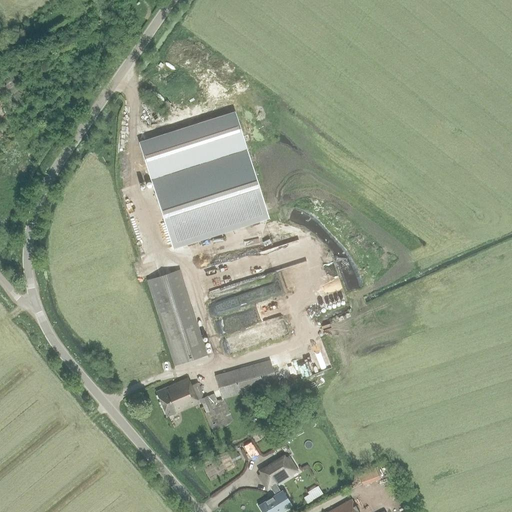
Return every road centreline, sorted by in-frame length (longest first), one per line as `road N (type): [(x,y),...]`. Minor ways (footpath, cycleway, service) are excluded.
road 1 (tertiary): [(36,307),(27,236),(51,170),(172,0)]
road 2 (tertiary): [(198,511),(63,354),(36,307)]
